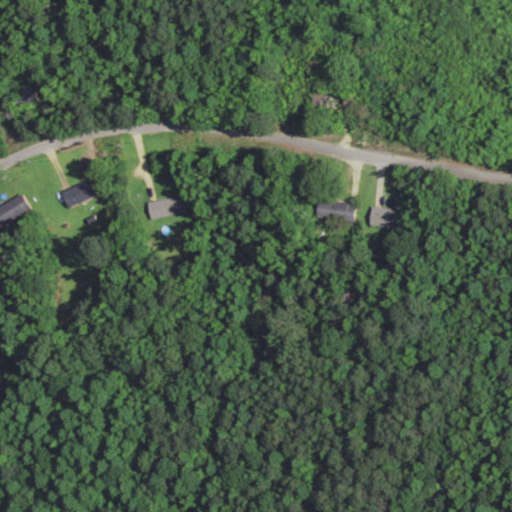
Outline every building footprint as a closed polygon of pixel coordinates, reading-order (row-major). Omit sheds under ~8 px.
[(35,104),(32,87),(10,91),(13,108),(35,104)] [(349,114),(352,97),(311,91),(309,109),(349,114)] [(58,192),(65,208),(99,195),(92,178),(58,192)] [(0,226),(28,211),(20,195),(0,206),(0,226)] [(156,217),(182,215),(180,198),(155,200),(156,217)] [(314,219),(352,225),(355,206),(317,200),(314,219)] [(400,236),(404,214),(369,208),(365,229),(400,236)]
